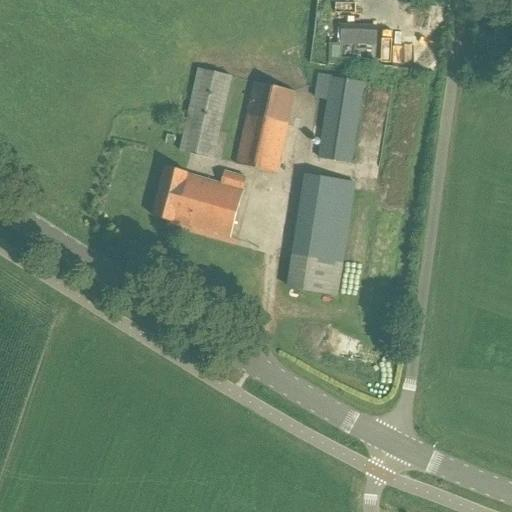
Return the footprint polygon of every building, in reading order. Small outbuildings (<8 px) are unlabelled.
[(377,47),(377,26),(341,25),(340,45),(377,47)] [(214,160),(232,77),(198,69),(179,152),(214,160)] [(352,165),(365,84),(318,76),(313,103),(327,105),(318,159),(352,165)] [(277,175),(295,93),(254,83),(235,165),(277,175)] [(221,184),(187,174),(166,169),(153,217),(175,222),(175,223),(232,239),(246,191),(244,190),(247,178),(225,172),(221,184)] [(338,296),(356,183),(304,175),(286,289),(338,296)] [(395,233),(393,249),(407,251),(409,234),(395,233)]
